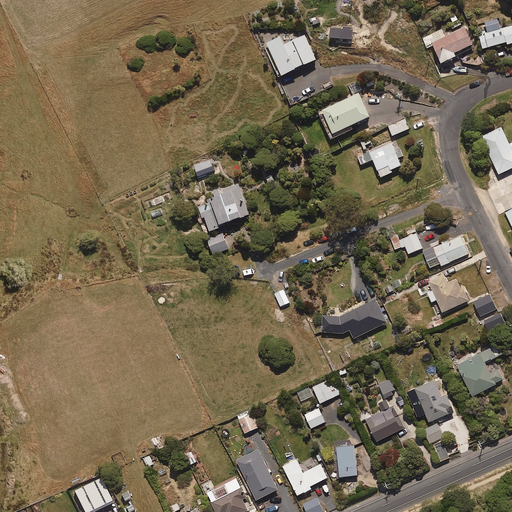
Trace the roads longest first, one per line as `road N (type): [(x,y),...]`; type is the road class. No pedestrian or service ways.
road 1 (residential): [(511,81),(469,95),(448,127),(453,165),(511,280)]
road 2 (secondary): [(369,511),(511,447)]
